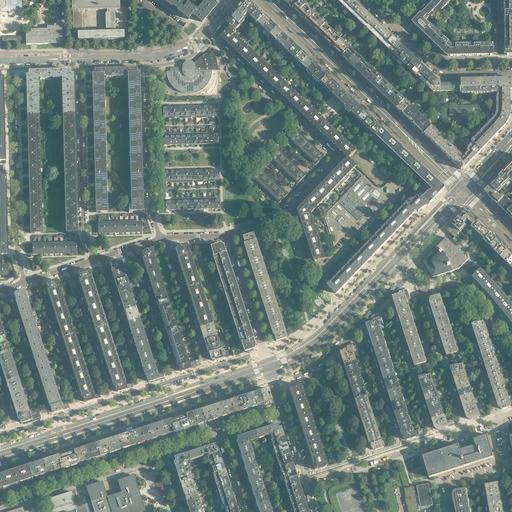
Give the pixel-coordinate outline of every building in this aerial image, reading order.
[(77,33),(77,41),(124,39),(124,32),(115,32),(114,9),(119,9),(119,0),(71,0),(72,11),(72,10),(73,34),(77,33)] [(181,0),(161,0),(174,10),(181,0)] [(190,16),(195,10),(181,0),(174,10),(188,19),(191,16),(190,16)] [(207,16),(216,5),(210,0),(205,0),(200,7),(204,10),(202,12),(207,16)] [(248,10),(253,5),(247,0),(246,0),(242,5),(248,10)] [(293,9),(300,2),(298,0),(290,0),(287,4),(291,7),(293,9)] [(350,12),(357,4),(353,0),(352,0),(346,8),(350,12)] [(437,14),(446,5),(440,0),(436,0),(430,7),(437,14)] [(298,14),(305,7),(303,5),(304,4),(301,1),(300,2),(293,9),(298,14)] [(355,16),(362,8),(357,4),(350,12),(355,16)] [(247,15),(248,10),(242,5),(237,11),(244,18),(247,15)] [(251,19),(259,10),(253,5),(248,10),(247,15),(251,19)] [(207,16),(202,12),(204,10),(200,7),(197,11),(195,10),(190,16),(191,16),(198,21),(199,21),(202,22),(207,16)] [(303,19),(311,10),(308,8),(307,9),(305,7),(298,14),(303,19)] [(437,14),(430,7),(426,11),(430,15),(429,16),(431,18),(434,17),(437,14)] [(359,20),(366,13),(362,8),(355,16),(359,20)] [(257,25),(257,24),(265,16),(259,10),(251,19),(257,25)] [(308,23),(315,16),(313,14),(314,13),(311,10),(303,19),(308,23)] [(244,18),(237,11),(232,17),(239,25),(245,19),(244,19),(244,18)] [(430,26),(426,22),(425,21),(429,16),(430,15),(426,11),(424,13),(424,12),(413,23),(424,33),(430,26)] [(363,25),(371,17),(366,13),(359,20),(363,25)] [(263,30),(271,22),(265,16),(257,24),(263,30)] [(313,28),(321,20),(318,17),(317,18),(315,16),(308,23),(313,28)] [(239,25),(232,17),(226,24),(230,28),(231,27),(235,31),(240,26),(239,25)] [(368,29),(375,21),(371,17),(363,25),(368,29)] [(318,33),(325,26),(323,24),(324,23),(321,20),(313,28),(318,33)] [(372,33),(380,26),(375,21),(368,29),(372,33)] [(270,36),(278,28),(271,22),(263,30),(270,36)] [(62,44),(62,24),(54,24),(54,27),(47,27),(47,29),(31,30),(31,32),(25,32),(26,45),(62,44)] [(440,34),(437,32),(438,31),(434,28),(431,25),(430,26),(424,33),(433,42),(440,34)] [(323,38),(331,29),(328,27),(327,28),(325,26),(318,33),(323,38)] [(377,38),(384,30),(380,26),(372,33),(377,38)] [(227,43),(235,34),(236,32),(235,31),(231,27),(230,28),(222,37),(227,43)] [(276,42),(284,34),(278,28),(270,36),(276,42)] [(328,42),(335,35),(333,33),(334,32),(331,29),(323,38),(328,42)] [(381,42),(389,34),(384,30),(377,38),(381,42)] [(232,47),(240,39),(235,34),(227,43),(232,47)] [(282,48),(290,40),(284,34),(276,42),(282,48)] [(386,46),(393,38),(389,34),(381,42),(386,46)] [(449,43),(446,40),(447,39),(443,36),(443,37),(440,34),(433,42),(441,50),(449,43)] [(333,47),(341,39),(338,36),(337,37),(335,35),(328,42),(333,47)] [(390,50),(398,43),(393,38),(386,46),(390,50)] [(237,52),(245,44),(240,39),(232,47),(237,52)] [(338,52),(345,45),(343,43),(344,42),(341,39),(333,47),(338,52)] [(288,54),(296,46),(290,40),(282,48),(288,54)] [(395,55),(402,47),(398,43),(390,50),(395,55)] [(448,56),(452,46),(449,43),(441,50),(448,56)] [(242,57),(250,49),(245,44),(237,52),(242,57)] [(468,56),(468,45),(464,45),(464,44),(460,45),(460,46),(456,46),(456,56),(468,56)] [(481,56),(481,45),(477,45),(477,44),(472,44),(472,45),(468,45),(468,56),(481,56)] [(494,55),(493,45),(489,45),(489,44),(484,44),(485,45),(481,45),(481,56),(494,55)] [(343,57),(351,48),(348,46),(347,47),(345,45),(338,52),(343,57)] [(295,60),(303,52),(296,46),(288,54),(295,60)] [(456,56),(456,46),(452,46),(448,56),(456,56)] [(399,59),(406,51),(402,47),(395,55),(399,59)] [(348,62),(356,54),(353,52),(354,51),(351,48),(343,57),(346,60),(346,61),(348,62)] [(247,62),(255,54),(250,49),(242,57),(247,62)] [(403,63),(411,55),(406,51),(399,59),(403,63)] [(211,75),(211,71),(217,71),(217,67),(217,66),(217,64),(217,63),(216,62),(216,61),(216,60),(215,58),(215,56),(214,55),(213,53),(212,52),(208,55),(208,54),(207,54),(206,53),(205,53),(205,54),(204,54),(193,63),(192,62),(191,62),(190,61),(189,61),(188,61),(187,61),(187,62),(186,62),(185,62),(185,63),(184,63),(183,64),(183,65),(182,65),(182,66),(182,67),(182,68),(172,68),(171,68),(171,69),(170,69),(170,70),(170,72),(166,72),(167,76),(168,80),(169,83),(172,86),(175,89),(178,91),(181,93),(185,94),(189,94),(193,94),(197,92),(198,92),(199,91),(200,91),(202,90),(202,89),(203,89),(204,88),(205,87),(206,86),(207,85),(207,84),(208,83),(208,82),(210,79),(211,75)] [(301,66),(309,58),(303,52),(295,60),(301,66)] [(252,67),(260,58),(255,54),(247,62),(252,67)] [(353,67),(362,59),(359,56),(358,56),(356,54),(348,62),(353,67)] [(408,67),(415,60),(411,55),(403,63),(408,67)] [(257,72),(265,63),(260,58),(252,67),(257,72)] [(307,72),(315,64),(309,58),(301,66),(307,72)] [(359,73),(366,64),(364,62),(365,61),(362,59),(353,67),(359,73)] [(412,72),(420,64),(415,60),(408,67),(412,72)] [(262,76),(270,68),(265,63),(257,72),(262,76)] [(313,78),(321,69),(315,64),(307,72),(313,78)] [(364,78),(373,69),(370,66),(369,67),(366,64),(359,73),(364,78)] [(417,76),(424,68),(420,64),(412,72),(417,76)] [(268,81),(276,73),(270,68),(262,76),(268,81)] [(421,80),(428,72),(424,68),(417,76),(421,80)] [(139,87),(139,74),(136,74),(136,69),(115,70),(116,76),(126,76),(129,76),(129,87),(139,87)] [(320,84),(328,75),(321,69),(313,78),(320,84)] [(369,83),(377,75),(375,73),(375,72),(373,69),(364,78),(369,83)] [(103,88),(103,76),(105,76),(116,76),(115,70),(95,70),(95,73),(95,75),(93,75),(93,88),(103,88)] [(425,84),(433,77),(428,72),(421,80),(425,84)] [(273,86),(281,78),(276,73),(268,81),(273,86)] [(73,89),(73,75),(70,75),(70,76),(63,76),(63,77),(63,89),(73,89)] [(326,90),(334,81),(328,75),(320,84),(326,90)] [(375,88),(383,79),(380,76),(380,77),(377,75),(369,83),(375,88)] [(37,90),(37,78),(37,77),(29,77),(29,76),(27,76),(27,90),(37,90)] [(430,88),(437,81),(433,77),(425,84),(430,88)] [(278,91),(286,83),(281,78),(273,86),(278,91)] [(380,93),(388,85),(386,83),(386,82),(383,79),(375,88),(380,93)] [(511,86),(508,86),(508,80),(500,80),(500,89),(507,89),(508,90),(510,90),(511,89),(511,86)] [(332,96),(340,87),(334,81),(326,90),(332,96)] [(440,91),(440,84),(440,81),(438,81),(437,81),(430,88),(433,92),(440,92),(440,91)] [(283,96),(291,87),(286,83),(278,91),(283,96)] [(474,116),(474,105),(457,106),(457,103),(454,103),(454,91),(461,91),(461,83),(440,84),(440,91),(452,91),(452,103),(449,103),(450,116),(474,116)] [(386,99),(394,90),(391,87),(391,88),(388,85),(380,93),(386,99)] [(139,100),(139,94),(139,87),(129,87),(129,100),(139,100)] [(288,101),(296,92),(291,87),(283,96),(288,101)] [(338,102),(346,93),(340,87),(332,96),(338,102)] [(103,101),(103,88),(93,88),(93,101),(103,101)] [(73,102),(73,89),(63,89),(63,102),(73,102)] [(37,103),(37,90),(27,90),(27,103),(37,103)] [(391,104),(399,96),(396,93),(397,93),(394,90),(386,99),(391,104)] [(293,105),(301,97),(296,92),(288,101),(293,105)] [(345,108),(353,99),(346,93),(338,102),(345,108)] [(397,109),(405,100),(402,97),(401,98),(399,96),(391,104),(397,109)] [(298,110),(306,102),(301,97),(293,105),(298,110)] [(351,114),(359,105),(353,99),(345,108),(351,114)] [(140,113),(139,100),(129,100),(130,113),(140,113)] [(402,114),(410,106),(407,104),(408,103),(405,100),(397,109),(401,113),(402,113),(402,114)] [(104,114),(103,101),(93,101),(94,114),(104,114)] [(74,115),(73,102),(63,102),(64,115),(74,115)] [(303,115),(311,107),(306,102),(298,110),(303,115)] [(510,111),(510,108),(510,102),(499,102),(499,108),(498,113),(510,116),(510,115),(510,114),(510,113),(510,112),(510,111)] [(38,116),(37,103),(27,103),(28,116),(38,116)] [(357,120),(365,111),(359,105),(351,114),(357,120)] [(408,119),(415,111),(410,106),(402,114),(403,114),(403,116),(405,116),(408,119)] [(308,120),(316,112),(311,107),(303,115),(308,120)] [(363,126),(371,117),(365,111),(357,120),(363,126)] [(413,124),(421,117),(415,111),(408,119),(411,122),(411,123),(411,124),(413,124)] [(313,125),(321,117),(316,112),(308,120),(313,125)] [(140,126),(140,113),(130,113),(130,126),(140,126)] [(509,119),(509,118),(510,116),(498,113),(497,117),(507,123),(508,121),(508,120),(509,119)] [(104,127),(104,114),(94,114),(94,127),(104,127)] [(74,128),(74,115),(64,115),(64,128),(74,128)] [(38,129),(38,116),(28,116),(28,129),(38,129)] [(318,130),(326,121),(321,117),(313,125),(318,130)] [(369,132),(377,123),(371,117),(363,126),(369,132)] [(419,130),(426,122),(421,117),(413,124),(413,125),(414,126),(416,127),(419,130)] [(506,124),(507,123),(497,117),(494,121),(490,125),(498,133),(504,126),(505,126),(506,125),(506,124)] [(323,135),(331,126),(326,121),(318,130),(323,135)] [(424,135),(431,127),(432,127),(426,122),(419,130),(422,132),(422,134),(424,134),(424,135)] [(376,137),(384,129),(377,123),(369,132),(376,137)] [(489,142),(498,133),(490,125),(488,126),(481,134),(489,142)] [(140,139),(140,126),(130,126),(130,139),(140,139)] [(328,139),(336,131),(331,126),(323,135),(328,139)] [(104,140),(104,127),(94,127),(94,140),(104,140)] [(430,140),(437,132),(435,129),(434,130),(431,127),(424,135),(430,140)] [(74,141),(74,128),(64,128),(64,141),(74,141)] [(38,142),(38,129),(28,129),(28,142),(38,142)] [(382,143),(390,135),(384,129),(376,137),(382,143)] [(333,144),(341,136),(336,131),(328,139),(333,144)] [(307,141),(303,136),(298,132),(290,140),(299,148),(307,141)] [(435,145),(442,138),(439,135),(440,134),(437,132),(430,140),(435,145)] [(489,142),(481,134),(477,139),(485,146),(489,142)] [(388,149),(396,141),(390,135),(382,143),(388,149)] [(338,149),(346,141),(341,136),(333,144),(338,149)] [(440,150),(448,142),(445,139),(445,140),(442,138),(435,145),(440,150)] [(141,152),(140,139),(130,139),(131,152),(141,152)] [(485,146),(477,139),(473,143),(474,144),(481,151),(485,146)] [(105,153),(104,140),(94,140),(95,153),(105,153)] [(75,154),(74,141),(64,141),(65,154),(75,154)] [(305,154),(312,146),(307,141),(299,148),(305,154)] [(343,154),(351,146),(346,141),(338,149),(343,154)] [(394,155),(402,147),(396,141),(388,149),(394,155)] [(39,155),(38,142),(28,142),(29,155),(39,155)] [(446,155),(453,148),(450,145),(451,145),(448,142),(440,150),(446,155)] [(481,151),(474,144),(469,149),(476,156),(481,151)] [(310,159),(318,151),(312,146),(305,154),(310,159)] [(349,159),(357,151),(351,146),(343,154),(348,158),(349,159)] [(400,161),(408,153),(402,147),(394,155),(400,161)] [(451,161),(459,152),(456,150),(455,150),(453,148),(446,155),(451,161)] [(476,156),(469,149),(467,150),(467,151),(469,153),(466,157),(471,161),(476,156)] [(278,164),(285,156),(280,151),(272,159),(278,164)] [(316,164),(324,156),(318,151),(310,159),(316,164)] [(141,165),(141,152),(131,152),(131,165),(141,165)] [(457,166),(464,159),(464,158),(461,156),(462,155),(459,152),(451,161),(457,166)] [(105,166),(105,153),(95,153),(95,166),(105,166)] [(407,167),(415,159),(408,153),(400,161),(407,167)] [(75,167),(75,154),(65,154),(65,167),(75,167)] [(39,168),(39,155),(29,155),(29,168),(39,168)] [(283,170),(291,162),(285,156),(278,164),(283,170)] [(463,170),(471,161),(466,157),(464,158),(464,159),(457,166),(461,170),(463,170)] [(348,175),(356,166),(349,159),(348,158),(340,167),(348,175)] [(413,173),(421,165),(415,159),(407,167),(413,173)] [(289,175),(296,167),(291,162),(283,170),(289,175)] [(141,178),(141,165),(131,165),(131,178),(141,178)] [(419,179),(427,171),(421,165),(413,173),(419,179)] [(105,179),(105,166),(95,166),(95,179),(105,179)] [(75,180),(75,167),(65,167),(65,180),(75,180)] [(294,180),(302,172),(296,167),(289,175),(294,180)] [(348,175),(340,167),(335,171),(340,176),(339,177),(343,180),(348,175)] [(511,171),(511,172),(507,167),(503,172),(510,179),(511,180),(511,178),(511,171)] [(39,181),(39,168),(29,168),(29,181),(39,181)] [(259,183),(267,176),(261,170),(254,178),(259,183)] [(343,180),(339,177),(340,176),(335,171),(331,176),(339,184),(343,180)] [(425,185),(433,177),(427,171),(419,179),(425,185)] [(298,183),(305,175),(302,172),(294,180),(298,183)] [(510,179),(503,172),(498,176),(505,183),(510,179)] [(265,189),(272,181),(267,176),(259,183),(265,189)] [(339,184),(331,176),(327,180),(332,185),(331,186),(334,189),(339,184)] [(505,183),(498,176),(494,181),(501,188),(505,183)] [(380,195),(380,194),(362,177),(358,181),(356,183),(354,185),(350,190),(348,192),(367,211),(380,198),(380,197),(380,195)] [(432,191),(440,183),(433,177),(425,185),(432,191)] [(142,191),(141,178),(131,178),(132,191),(142,191)] [(106,192),(105,179),(95,179),(96,192),(106,192)] [(76,193),(75,180),(65,180),(66,193),(76,193)] [(334,189),(331,186),(332,185),(327,180),(323,185),(331,192),(334,189)] [(40,194),(39,181),(29,181),(30,194),(40,194)] [(270,194),(278,186),(272,181),(265,189),(270,194)] [(501,188),(494,181),(489,185),(497,192),(501,188)] [(437,197),(444,189),(445,188),(440,183),(432,191),(431,192),(437,197)] [(331,192),(323,185),(319,189),(324,194),(323,195),(326,198),(331,192)] [(497,192),(489,185),(483,192),(490,198),(491,198),(495,194),(497,192)] [(276,199),(283,191),(278,186),(270,194),(276,199)] [(326,198),(323,195),(324,194),(319,189),(314,193),(323,201),(326,198)] [(142,204),(142,191),(132,191),(132,206),(136,206),(136,204),(142,204)] [(279,203),(287,195),(283,191),(276,199),(279,203)] [(106,207),(106,192),(96,192),(96,205),(102,205),(102,207),(106,207)] [(348,192),(346,194),(343,197),(363,216),(367,211),(348,192)] [(402,200),(407,194),(405,192),(399,197),(402,200)] [(430,204),(437,197),(431,192),(429,192),(423,198),(430,204)] [(76,206),(76,193),(66,193),(66,206),(76,206)] [(323,201),(314,193),(310,198),(315,203),(314,204),(317,207),(323,201)] [(40,207),(40,194),(30,194),(30,207),(40,207)] [(497,204),(504,198),(502,196),(501,196),(498,198),(495,194),(491,198),(495,202),(497,204)] [(430,204),(423,198),(421,195),(418,198),(417,197),(414,200),(413,199),(410,202),(409,201),(406,204),(415,212),(417,211),(418,212),(419,211),(421,210),(422,209),(423,208),(425,207),(426,207),(427,206),(428,206),(430,204)] [(502,209),(510,201),(505,196),(504,198),(497,204),(502,209)] [(341,198),(339,201),(338,202),(358,221),(363,216),(343,197),(341,198)] [(317,207),(314,204),(315,203),(310,198),(306,202),(314,210),(317,207)] [(506,213),(511,206),(511,202),(510,201),(502,209),(506,213)] [(314,210),(306,202),(298,210),(300,215),(309,212),(310,213),(310,212),(311,213),(314,210)] [(333,207),(331,209),(329,211),(327,213),(347,232),(358,221),(338,202),(337,203),(333,207)] [(404,224),(415,212),(406,204),(395,215),(404,224)] [(76,219),(76,206),(66,206),(66,219),(76,219)] [(40,220),(40,207),(30,207),(30,220),(40,220)] [(467,220),(473,214),(470,212),(468,210),(467,209),(466,209),(466,210),(458,219),(463,224),(467,220)] [(313,219),(311,213),(310,212),(310,213),(309,212),(300,215),(302,221),(308,219),(309,220),(313,219)] [(327,213),(325,215),(324,216),(325,219),(326,222),(327,225),(328,229),(329,231),(330,234),(332,240),(333,243),(334,246),(347,232),(327,213)] [(480,221),(473,214),(467,220),(475,227),(480,221)] [(393,236),(404,224),(395,215),(384,227),(393,236)] [(77,232),(76,219),(66,219),(67,232),(77,232)] [(465,226),(463,224),(458,219),(452,224),(460,232),(465,226)] [(41,233),(41,221),(40,220),(30,220),(31,233),(41,233)] [(479,233),(486,226),(480,221),(475,227),(473,228),(479,233)] [(317,230),(314,223),(304,227),(305,233),(312,230),(312,232),(317,230)] [(458,235),(457,234),(460,232),(452,224),(447,230),(455,238),(453,239),(458,245),(462,241),(457,237),(458,235)] [(485,239),(492,231),(486,226),(479,233),(485,239)] [(382,247),(393,236),(384,227),(378,233),(373,239),(382,247)] [(490,245),(497,238),(494,235),(495,234),(492,231),(485,239),(484,239),(490,245)] [(255,241),(252,234),(243,237),(245,244),(243,245),(244,245),(255,241)] [(320,242),(318,235),(307,238),(309,244),(316,242),(316,243),(320,242)] [(468,259),(453,244),(446,238),(423,262),(433,277),(459,269),(468,259)] [(495,251),(503,244),(497,238),(490,245),(495,251)] [(370,259),(382,247),(373,239),(367,245),(361,250),(370,259)] [(257,247),(255,241),(244,245),(246,251),(257,247)] [(501,257),(508,250),(503,244),(495,251),(501,257)] [(188,251),(186,245),(177,248),(176,250),(176,251),(178,257),(177,257),(189,254),(190,253),(189,251),(188,251)] [(224,252),(222,246),(219,245),(211,247),(213,254),(212,254),(212,256),(225,252),(224,252)] [(259,254),(257,247),(246,251),(248,257),(259,254)] [(324,254),(322,247),(311,250),(313,256),(319,254),(320,255),(324,254)] [(154,256),(152,250),(143,253),(142,254),(144,259),(153,256),(154,256)] [(359,271),(370,259),(361,250),(350,262),(359,271)] [(506,263),(511,257),(511,254),(508,250),(501,257),(506,263)] [(227,259),(225,252),(212,256),(213,259),(214,259),(216,263),(227,259)] [(192,260),(191,256),(190,257),(189,254),(177,257),(179,264),(191,260),(192,260)] [(261,260),(259,254),(248,257),(250,264),(261,260)] [(326,258),(324,254),(320,255),(319,254),(313,256),(315,262),(326,258)] [(155,263),(153,256),(144,259),(143,259),(145,265),(150,263),(151,264),(155,263)] [(229,266),(228,262),(227,259),(216,263),(217,266),(216,266),(217,269),(229,266)] [(125,265),(123,261),(121,262),(120,260),(111,263),(110,265),(112,270),(121,267),(122,266),(125,265)] [(194,266),(193,263),(192,263),(191,260),(179,264),(181,270),(194,266)] [(263,267),(261,260),(250,264),(252,270),(263,267)] [(348,283),(359,271),(350,262),(339,274),(348,283)] [(157,268),(155,263),(151,264),(150,263),(145,265),(147,271),(157,268)] [(473,277),(480,270),(481,269),(478,265),(477,266),(475,263),(466,271),(473,277)] [(195,272),(194,269),(195,269),(194,266),(181,270),(183,276),(195,272)] [(231,272),(231,270),(230,270),(229,266),(217,269),(218,272),(219,272),(220,276),(231,272)] [(124,273),(123,270),(122,269),(121,267),(112,270),(111,270),(112,273),(113,273),(114,275),(120,274),(120,275),(124,273)] [(265,273),(263,267),(252,270),(254,277),(265,273)] [(159,275),(157,268),(147,271),(148,277),(154,275),(154,276),(159,275)] [(90,276),(88,270),(79,273),(78,275),(80,280),(79,280),(90,276)] [(484,274),(480,270),(473,277),(475,280),(476,280),(477,281),(482,277),(481,277),(484,274)] [(198,279),(197,276),(196,276),(195,272),(183,276),(185,283),(198,279)] [(233,279),(232,275),(232,274),(231,272),(220,276),(221,279),(220,279),(221,283),(233,279)] [(125,278),(124,275),(125,275),(124,273),(120,275),(120,274),(114,275),(114,278),(114,279),(115,282),(125,278)] [(267,280),(265,273),(254,277),(256,283),(267,280)] [(481,286),(489,279),(486,275),(484,273),(484,274),(481,277),(482,277),(477,281),(479,283),(479,284),(481,286)] [(337,294),(348,283),(339,274),(328,286),(337,294)] [(160,280),(159,275),(154,276),(154,275),(148,277),(150,283),(160,280)] [(93,285),(91,280),(92,280),(90,276),(79,280),(80,283),(81,284),(82,288),(83,292),(94,288),(93,285)] [(128,285),(127,282),(126,281),(125,278),(115,282),(116,285),(117,285),(117,287),(124,285),(124,286),(128,285)] [(199,286),(198,282),(199,282),(198,279),(185,283),(188,289),(199,286)] [(235,285),(233,279),(221,283),(222,286),(223,285),(224,289),(235,285)] [(490,286),(493,283),(489,279),(481,286),(483,289),(484,289),(486,290),(490,286)] [(163,287),(160,280),(150,283),(152,289),(158,287),(158,288),(163,287)] [(269,286),(267,280),(256,283),(258,290),(269,286)] [(58,287),(56,281),(47,283),(47,285),(48,290),(47,290),(58,287)] [(489,296),(498,288),(494,285),(494,284),(493,283),(490,286),(486,290),(487,292),(487,293),(489,296)] [(129,290),(128,287),(128,286),(128,285),(124,286),(124,285),(117,287),(118,290),(119,294),(129,290)] [(237,292),(235,285),(224,289),(225,292),(224,293),(225,296),(237,292)] [(202,292),(201,289),(200,289),(199,286),(188,289),(190,296),(202,292)] [(271,292),(269,286),(258,290),(260,296),(271,292)] [(60,293),(59,290),(58,290),(57,287),(58,287),(47,290),(48,294),(49,294),(50,296),(60,293)] [(164,292),(163,287),(158,288),(158,287),(152,289),(154,295),(164,292)] [(97,296),(95,292),(96,292),(94,288),(83,292),(84,295),(85,296),(86,299),(86,300),(87,304),(98,300),(97,296)] [(498,295),(501,292),(498,288),(489,296),(492,298),(493,298),(494,300),(499,296),(498,295)] [(406,300),(405,298),(409,297),(407,289),(399,292),(401,295),(393,297),(397,310),(408,306),(406,300)] [(132,297),(131,293),(130,293),(129,290),(119,294),(120,297),(121,297),(121,299),(127,297),(128,298),(132,297)] [(26,297),(24,291),(15,294),(14,295),(16,300),(26,297)] [(167,299),(164,292),(154,295),(156,301),(162,299),(162,300),(167,299)] [(203,299),(202,295),(203,295),(202,292),(190,296),(192,302),(203,299)] [(240,298),(239,296),(237,292),(225,296),(226,299),(227,298),(228,302),(240,298)] [(273,299),(271,292),(260,296),(262,302),(273,299)] [(498,305),(506,298),(502,294),(503,294),(501,292),(498,295),(499,296),(494,300),(495,301),(495,302),(498,305)] [(61,299),(60,296),(61,295),(60,293),(50,296),(50,298),(50,299),(51,302),(61,299)] [(442,302),(440,296),(431,299),(431,301),(431,303),(430,303),(431,306),(442,302)] [(28,304),(27,300),(26,300),(25,297),(26,297),(16,300),(15,301),(16,304),(17,304),(18,306),(24,304),(24,305),(28,304)] [(133,302),(132,299),(132,298),(132,297),(128,298),(127,297),(121,299),(122,301),(121,302),(122,305),(133,302)] [(241,305),(240,301),(240,298),(228,302),(229,305),(228,306),(229,309),(241,305)] [(509,302),(506,298),(498,305),(500,307),(501,308),(502,309),(507,306),(506,305),(509,302)] [(64,304),(63,302),(62,302),(61,299),(51,302),(52,306),(53,306),(54,308),(64,304)] [(168,304),(167,299),(162,300),(162,299),(156,301),(158,307),(168,304)] [(206,305),(205,302),(204,302),(203,299),(192,302),(194,309),(206,305)] [(275,305),(273,299),(262,302),(264,309),(275,305)] [(100,308),(99,304),(98,300),(87,304),(88,307),(89,307),(90,311),(89,312),(90,316),(102,312),(101,308),(100,308)] [(136,309),(134,305),(133,305),(133,302),(122,305),(123,308),(124,309),(125,311),(131,309),(131,310),(136,309)] [(444,308),(442,302),(431,306),(433,311),(444,308)] [(505,315),(511,309),(511,305),(511,304),(509,302),(506,305),(507,306),(502,309),(503,311),(503,312),(505,315)] [(29,309),(28,306),(29,305),(28,304),(24,305),(24,304),(18,306),(19,309),(18,309),(19,312),(29,309)] [(65,311),(64,307),(65,307),(64,304),(54,308),(54,310),(54,311),(55,314),(65,311)] [(172,312),(171,310),(170,306),(169,307),(168,304),(158,307),(159,310),(160,310),(161,313),(162,315),(161,316),(162,319),(172,316),(171,313),(172,312)] [(207,311),(206,308),(207,308),(206,305),(194,309),(196,315),(207,311)] [(243,312),(241,305),(229,309),(230,312),(231,312),(233,315),(243,312)] [(277,312),(275,305),(264,309),(266,315),(277,312)] [(411,317),(408,306),(397,310),(401,320),(411,317)] [(447,319),(444,308),(433,311),(437,322),(447,319)] [(32,316),(31,312),(30,312),(29,309),(19,312),(20,315),(21,316),(22,318),(28,316),(28,317),(32,316)] [(136,314),(135,311),(136,310),(136,309),(131,310),(131,309),(125,311),(126,313),(125,314),(126,317),(136,314)] [(68,316),(67,314),(66,314),(65,311),(55,314),(56,317),(57,318),(57,320),(68,316)] [(210,318),(209,314),(208,315),(207,311),(196,315),(198,322),(210,318)] [(104,320),(103,316),(102,312),(90,316),(92,319),(94,323),(93,324),(94,327),(106,324),(105,320),(104,320)] [(246,318),(243,312),(233,315),(234,319),(233,319),(234,322),(246,318)] [(280,318),(277,312),(266,315),(268,322),(280,318)] [(139,321),(138,317),(137,317),(136,314),(126,317),(127,320),(128,321),(129,323),(135,321),(135,322),(139,321)] [(33,321),(32,318),(33,317),(32,316),(28,317),(28,316),(22,318),(23,320),(22,321),(23,324),(33,321)] [(69,323),(68,319),(69,319),(68,316),(57,320),(58,322),(57,322),(59,326),(69,323)] [(177,327),(175,322),(174,318),(173,318),(172,316),(162,319),(163,322),(164,322),(165,324),(165,327),(166,331),(176,327),(177,327)] [(379,328),(379,326),(383,324),(381,317),(373,319),(374,323),(367,325),(371,337),(381,333),(379,328)] [(415,328),(411,317),(401,320),(404,332),(415,328)] [(211,324),(210,321),(211,321),(210,318),(198,322),(200,328),(211,324)] [(248,325),(247,322),(246,318),(234,322),(235,325),(236,325),(237,328),(248,325)] [(282,325),(280,318),(268,322),(270,328),(282,325)] [(451,330),(447,319),(437,322),(440,333),(451,330)] [(36,328),(35,324),(34,324),(33,321),(23,324),(24,327),(25,328),(26,330),(32,328),(32,329),(36,328)] [(140,326),(139,323),(140,322),(139,321),(135,322),(135,321),(129,323),(130,325),(129,326),(130,329),(140,326)] [(485,328),(483,322),(473,325),(475,331),(481,329),(485,328)] [(72,328),(71,326),(70,326),(69,323),(59,326),(60,329),(61,330),(61,332),(72,328)] [(107,330),(106,328),(107,327),(106,324),(94,327),(95,331),(96,331),(97,333),(107,330)] [(214,330),(213,327),(212,328),(211,324),(200,328),(202,334),(214,330)] [(250,331),(249,329),(248,327),(249,327),(248,325),(237,328),(238,332),(237,332),(238,335),(250,331)] [(284,331),(282,325),(270,328),(272,335),(284,331)] [(143,332),(142,329),(141,329),(140,326),(130,329),(131,332),(132,332),(133,335),(139,333),(139,334),(143,332)] [(179,334),(178,330),(177,330),(176,327),(166,331),(167,334),(168,334),(168,336),(174,334),(175,335),(179,334)] [(37,333),(36,330),(37,329),(36,328),(32,329),(32,328),(26,330),(26,332),(26,333),(27,336),(37,333)] [(73,334),(72,331),(72,328),(61,332),(62,333),(61,334),(62,338),(73,334)] [(418,339),(415,328),(404,332),(408,343),(418,339)] [(487,333),(485,328),(481,329),(475,331),(476,337),(483,335),(483,334),(487,333)] [(110,336),(108,332),(107,330),(97,333),(98,335),(97,336),(98,339),(110,336)] [(215,337),(214,334),(215,334),(214,330),(202,334),(204,341),(215,337)] [(454,341),(451,330),(440,333),(444,344),(454,341)] [(252,339),(250,331),(238,335),(239,338),(240,338),(241,341),(240,341),(240,343),(252,339)] [(286,338),(284,331),(272,335),(273,335),(274,334),(276,341),(286,338)] [(144,338),(143,335),(144,334),(143,332),(139,334),(139,333),(133,335),(133,337),(133,338),(134,341),(144,338)] [(40,339),(39,336),(38,336),(37,333),(27,336),(28,339),(29,339),(29,342),(36,340),(36,341),(40,339)] [(385,344),(381,333),(371,337),(374,348),(385,344)] [(489,339),(487,333),(483,334),(483,335),(476,337),(478,342),(489,339)] [(75,340),(75,337),(74,338),(73,334),(62,338),(63,341),(64,341),(65,343),(75,340)] [(181,339),(179,334),(175,335),(174,334),(168,336),(169,339),(168,339),(169,343),(180,339),(181,339)] [(112,344),(110,339),(111,339),(110,336),(98,339),(99,343),(100,343),(101,347),(101,348),(102,351),(113,347),(112,344)] [(219,343),(218,340),(217,341),(215,337),(204,341),(206,347),(219,343)] [(147,344),(146,341),(145,340),(144,338),(134,341),(135,344),(136,344),(137,347),(143,345),(143,346),(147,344)] [(41,345),(40,342),(40,341),(40,339),(36,341),(36,340),(29,342),(30,344),(29,345),(30,348),(41,345)] [(183,346),(181,342),(180,339),(169,343),(171,346),(172,346),(172,348),(178,346),(179,347),(183,346)] [(254,346),(252,340),(253,340),(252,339),(240,343),(241,345),(242,345),(244,351),(253,349),(253,348),(254,346)] [(422,351),(418,339),(408,343),(412,354),(422,351)] [(491,345),(489,339),(478,342),(480,348),(486,346),(487,346),(491,345)] [(76,346),(75,343),(76,343),(75,340),(65,343),(66,345),(65,346),(66,350),(76,346)] [(458,352),(454,341),(444,344),(447,356),(458,352)] [(9,351),(8,349),(7,347),(8,346),(7,344),(8,344),(8,343),(0,345),(0,357),(11,354),(11,353),(10,353),(9,351)] [(220,350),(219,347),(220,347),(219,343),(206,347),(208,354),(220,350)] [(147,346),(147,344),(143,346),(143,345),(137,347),(137,349),(137,350),(138,353),(148,349),(147,346)] [(354,355),(353,353),(357,351),(354,344),(347,346),(348,350),(341,352),(345,364),(345,365),(356,361),(354,357),(354,355),(355,355),(354,355)] [(388,355),(385,344),(374,348),(378,359),(388,355)] [(44,351),(43,348),(42,348),(41,345),(30,348),(31,351),(32,351),(33,354),(39,352),(40,353),(44,351)] [(492,350),(491,345),(487,346),(486,346),(480,348),(482,354),(488,352),(488,351),(492,350)] [(79,352),(78,349),(77,350),(76,346),(66,350),(67,353),(68,353),(69,355),(79,352)] [(183,351),(182,348),(183,348),(183,346),(179,347),(178,346),(172,348),(173,351),(172,351),(173,355),(183,351)] [(115,353),(114,351),(115,351),(113,347),(102,351),(103,354),(104,355),(105,357),(115,353)] [(149,352),(148,349),(138,353),(139,356),(140,356),(140,358),(146,356),(147,357),(151,356),(150,353),(149,352)] [(228,357),(226,352),(222,353),(221,350),(220,350),(208,354),(209,354),(211,360),(213,361),(214,361),(228,357)] [(494,356),(492,350),(488,351),(488,352),(482,354),(484,359),(494,356)] [(44,357),(43,354),(44,353),(44,351),(40,353),(39,352),(33,354),(34,356),(33,357),(34,360),(44,357)] [(187,358),(184,351),(183,351),(173,355),(174,358),(175,358),(176,360),(182,358),(182,359),(187,358)] [(426,362),(422,351),(412,354),(415,366),(426,362)] [(80,358),(79,355),(80,355),(79,352),(69,355),(69,357),(69,358),(70,361),(80,358)] [(117,359),(116,356),(115,353),(105,357),(105,359),(105,360),(106,363),(117,359)] [(11,360),(11,358),(11,356),(12,355),(11,354),(0,357),(0,362),(0,364),(7,362),(7,361),(11,360)] [(392,366),(388,355),(378,359),(381,369),(392,366)] [(152,361),(151,358),(151,357),(151,356),(147,357),(146,356),(140,358),(141,361),(140,361),(141,364),(152,361)] [(496,362),(494,356),(484,359),(485,365),(492,363),(496,362)] [(48,363),(46,360),(45,359),(44,357),(34,360),(35,363),(36,363),(37,365),(43,363),(43,364),(48,363)] [(84,366),(82,361),(81,361),(80,358),(70,361),(71,365),(72,365),(73,369),(73,370),(74,373),(84,370),(83,367),(84,366)] [(187,363),(186,360),(187,360),(187,358),(182,359),(182,358),(176,360),(177,363),(176,363),(177,366),(178,366),(187,363)] [(119,365),(118,363),(117,359),(106,363),(107,366),(108,367),(108,369),(119,365)] [(14,365),(13,363),(11,360),(7,361),(7,362),(0,364),(2,370),(15,366),(15,365),(14,365)] [(181,372),(200,366),(198,360),(187,363),(178,366),(180,371),(181,372)] [(155,368),(154,364),(152,364),(152,361),(141,364),(142,368),(143,368),(144,370),(150,368),(150,369),(155,368)] [(358,369),(357,365),(356,364),(355,361),(356,361),(345,365),(348,376),(359,373),(358,370),(358,369)] [(498,367),(496,362),(492,363),(485,365),(487,371),(494,369),(493,368),(498,367)] [(48,368),(47,365),(48,365),(48,363),(43,364),(43,363),(37,365),(38,368),(37,369),(38,372),(48,368)] [(464,370),(462,365),(463,365),(463,364),(462,365),(462,364),(451,368),(453,374),(464,370)] [(121,371),(120,367),(119,368),(119,365),(108,369),(109,371),(108,371),(109,375),(121,371)] [(16,374),(16,372),(15,370),(14,367),(15,367),(15,366),(2,370),(6,382),(19,378),(18,377),(17,377),(17,374),(16,374)] [(395,377),(392,366),(381,369),(385,380),(395,377)] [(500,373),(498,367),(493,368),(494,369),(487,371),(489,376),(500,373)] [(51,375),(50,372),(49,371),(48,368),(38,372),(39,375),(40,375),(41,377),(47,375),(47,376),(51,375)] [(155,373),(154,370),(155,369),(155,368),(150,369),(150,368),(144,370),(145,373),(144,373),(145,376),(146,376),(156,373),(155,373)] [(87,376),(86,373),(85,373),(84,370),(74,373),(75,377),(76,377),(76,379),(87,376)] [(466,376),(464,370),(453,374),(455,380),(466,376)] [(122,377),(122,375),(121,371),(109,375),(111,378),(111,379),(112,380),(122,377)] [(164,377),(162,371),(156,373),(146,376),(148,381),(149,382),(164,377)] [(362,380),(361,376),(360,376),(359,373),(348,376),(352,388),(362,384),(361,381),(362,380)] [(502,379),(500,373),(489,376),(491,382),(497,380),(502,379)] [(432,381),(430,375),(432,375),(431,374),(430,375),(419,378),(421,384),(432,381)] [(52,380),(51,377),(52,376),(51,375),(47,376),(47,375),(41,377),(42,380),(41,380),(42,383),(52,380)] [(88,382),(87,378),(88,378),(87,376),(76,379),(77,381),(76,382),(78,385),(88,382)] [(468,382),(466,376),(455,380),(457,386),(468,382)] [(125,383),(124,379),(123,379),(122,377),(112,380),(113,382),(112,383),(113,387),(114,387),(114,386),(123,383),(124,383),(125,383)] [(399,388),(395,377),(385,380),(388,391),(399,388)] [(20,386),(19,384),(19,381),(18,379),(19,378),(6,382),(10,393),(22,389),(22,388),(21,388),(20,386)] [(503,384),(502,379),(497,380),(491,382),(493,388),(499,386),(499,385),(503,384)] [(55,387),(54,383),(53,383),(52,380),(42,383),(43,387),(44,387),(45,389),(51,387),(51,388),(55,387)] [(306,390),(303,381),(295,384),(296,387),(289,390),(291,397),(303,393),(308,391),(307,390),(306,390)] [(434,386),(432,381),(421,384),(423,390),(434,386)] [(91,387),(90,385),(89,385),(88,382),(78,385),(79,388),(80,389),(80,391),(91,387)] [(469,388),(468,382),(457,386),(459,391),(469,388)] [(117,392),(132,387),(131,383),(125,385),(124,383),(123,383),(114,386),(114,387),(116,391),(117,392)] [(366,392),(364,388),(363,387),(362,384),(352,388),(356,399),(366,396),(365,393),(366,392)] [(505,390),(503,384),(499,385),(499,386),(493,388),(495,393),(505,390)] [(436,392),(434,386),(423,390),(425,396),(436,392)] [(56,392),(55,389),(56,388),(55,387),(51,388),(51,387),(45,389),(45,391),(45,392),(46,395),(56,392)] [(92,393),(91,390),(91,387),(80,391),(81,393),(80,393),(81,397),(82,397),(92,394),(92,393)] [(402,399),(399,388),(388,391),(392,402),(402,399)] [(471,394),(469,388),(459,391),(461,397),(471,394)] [(24,398),(23,395),(22,393),(23,393),(22,391),(23,390),(22,389),(10,393),(14,405),(26,401),(26,400),(25,400),(24,397),(24,398)] [(273,406),(267,389),(260,392),(267,412),(270,411),(271,411),(272,410),(272,409),(273,409),(273,408),(273,407),(273,406)] [(507,396),(505,390),(495,393),(496,399),(503,397),(507,396)] [(86,402),(100,398),(99,391),(92,393),(92,394),(82,397),(84,402),(86,402)] [(59,399),(58,395),(57,395),(56,392),(46,395),(47,398),(48,399),(48,401),(55,399),(55,400),(59,399)] [(267,412),(260,392),(253,394),(258,411),(259,415),(267,412)] [(438,398),(436,392),(425,396),(427,402),(438,398)] [(305,400),(303,393),(291,397),(294,403),(305,400)] [(258,411),(253,394),(245,396),(249,408),(254,406),(255,407),(253,408),(254,412),(258,411)] [(473,400),(471,394),(461,397),(462,403),(473,400)] [(251,413),(249,408),(245,396),(238,399),(245,420),(252,417),(251,413)] [(369,403),(368,399),(367,399),(366,396),(356,399),(359,411),(370,407),(369,404),(369,403)] [(509,401),(507,396),(503,397),(496,399),(498,405),(505,402),(504,402),(509,401)] [(439,404),(438,398),(427,402),(429,407),(439,404)] [(60,404),(59,401),(59,400),(59,399),(55,400),(55,399),(48,401),(49,403),(48,404),(49,407),(50,407),(60,404)] [(245,420),(238,399),(223,403),(227,415),(229,421),(230,424),(245,420)] [(406,410),(402,399),(392,402),(395,413),(406,410)] [(307,406),(305,400),(294,403),(296,410),(307,406)] [(475,405),(473,400),(462,403),(464,409),(475,405)] [(27,409),(27,407),(26,405),(26,404),(26,402),(26,401),(14,405),(17,416),(30,412),(30,411),(29,411),(28,409),(27,409)] [(511,407),(509,401),(504,402),(505,402),(498,405),(499,407),(500,407),(501,409),(502,410),(511,407)] [(66,404),(66,402),(61,404),(60,403),(60,404),(50,407),(52,412),(54,413),(69,408),(67,404),(66,404)] [(227,415),(223,403),(216,406),(220,417),(227,415)] [(441,410),(439,404),(429,407),(431,413),(441,410)] [(477,411),(475,405),(464,409),(466,415),(477,411)] [(220,417),(216,406),(209,408),(212,420),(220,417)] [(309,413),(307,406),(296,410),(298,417),(309,413)] [(373,415),(372,411),(371,410),(370,407),(359,411),(363,422),(373,419),(372,416),(373,415)] [(212,420),(209,408),(201,410),(205,422),(212,420)] [(205,422),(201,410),(194,413),(198,424),(205,422)] [(409,421),(406,410),(395,413),(399,424),(409,421)] [(443,416),(441,410),(431,413),(432,419),(443,416)] [(479,417),(477,412),(477,411),(466,415),(467,416),(467,417),(467,418),(468,418),(468,419),(469,419),(470,420),(479,417)] [(31,420),(30,416),(29,414),(30,413),(30,412),(17,416),(18,420),(19,420),(20,422),(22,423),(31,420)] [(198,424),(194,413),(186,415),(187,416),(190,428),(198,425),(198,424)] [(311,419),(309,413),(298,417),(300,423),(311,419)] [(192,432),(190,428),(187,416),(182,418),(175,420),(170,421),(170,420),(170,421),(176,442),(179,441),(179,440),(180,440),(180,439),(181,438),(179,431),(186,429),(188,435),(188,436),(188,437),(189,437),(190,437),(191,437),(193,436),(192,432)] [(445,421),(443,416),(432,419),(434,425),(446,421),(446,420),(445,421)] [(313,426),(311,419),(300,423),(302,430),(313,426)] [(377,426),(375,422),(374,422),(373,419),(363,422),(367,434),(377,430),(376,427),(377,426)] [(176,442),(170,421),(162,423),(169,444),(176,442)] [(413,432),(409,421),(399,424),(402,435),(414,431),(413,432)] [(448,427),(447,422),(446,421),(434,425),(435,427),(436,428),(437,429),(437,430),(438,430),(439,430),(447,427),(448,427)] [(169,444),(162,423),(155,425),(162,446),(169,444)] [(162,446),(155,425),(148,428),(154,449),(162,446)] [(281,430),(280,428),(278,429),(276,425),(265,429),(267,435),(269,434),(281,430)] [(316,433),(313,426),(302,430),(304,436),(316,433)] [(154,449),(148,428),(140,430),(147,451),(154,449)] [(267,435),(265,429),(255,432),(257,438),(267,435)] [(147,451),(140,430),(133,432),(137,444),(139,449),(140,453),(147,451)] [(283,437),(282,435),(281,430),(269,434),(271,441),(283,437)] [(380,438),(379,434),(378,434),(377,430),(367,434),(371,445),(382,442),(382,441),(381,442),(380,439),(380,438)] [(416,437),(414,431),(402,435),(403,435),(405,440),(407,440),(416,437)] [(137,444),(133,432),(126,435),(129,446),(137,444)] [(257,438),(255,432),(245,435),(247,441),(248,441),(257,438)] [(318,439),(316,433),(304,436),(306,443),(318,439)] [(131,452),(129,446),(126,435),(118,437),(125,458),(132,456),(131,452)] [(247,441),(245,435),(237,438),(239,441),(237,442),(238,446),(248,443),(248,441),(247,441)] [(474,440),(475,446),(472,447),(472,446),(470,446),(470,447),(466,449),(466,448),(465,447),(464,449),(460,450),(459,445),(422,456),(429,478),(493,457),(487,435),(474,440)] [(125,458),(118,437),(96,444),(100,456),(102,461),(103,465),(125,458)] [(285,444),(283,437),(271,441),(274,447),(285,444)] [(320,446),(318,439),(306,443),(308,450),(320,446)] [(384,448),(382,442),(371,445),(371,446),(372,445),(373,449),(373,450),(374,450),(374,451),(375,451),(384,448)] [(250,448),(248,443),(238,446),(237,446),(238,449),(239,449),(240,452),(250,448)] [(100,456),(96,444),(89,446),(93,458),(100,456)] [(287,450),(285,444),(274,447),(276,454),(287,450)] [(218,453),(217,449),(216,449),(215,449),(214,445),(205,448),(207,454),(208,456),(218,453)] [(93,458),(89,446),(82,449),(85,460),(93,458)] [(322,453),(320,446),(308,450),(311,456),(322,453)] [(207,454),(205,448),(194,452),(196,458),(207,454)] [(252,454),(250,448),(240,452),(241,455),(240,455),(241,458),(252,454)] [(80,468),(78,463),(85,460),(82,449),(74,451),(74,452),(70,454),(58,457),(57,457),(61,468),(63,474),(64,478),(67,477),(67,476),(68,476),(68,475),(68,474),(66,467),(73,465),(75,471),(76,472),(76,473),(77,473),(78,473),(81,472),(80,468)] [(289,457),(287,450),(276,454),(278,461),(289,457)] [(196,458),(194,452),(183,455),(185,461),(196,458)] [(220,459),(219,457),(220,456),(219,453),(218,453),(208,456),(209,462),(220,459)] [(324,459),(322,453),(311,456),(313,463),(324,459)] [(254,460),(252,454),(241,458),(242,461),(243,461),(244,464),(254,460)] [(185,461),(183,455),(174,458),(176,462),(175,462),(174,463),(175,467),(186,463),(185,461)] [(61,468),(57,457),(50,459),(54,470),(61,468)] [(291,464),(289,457),(278,461),(280,468),(291,464)] [(54,470),(50,459),(43,461),(46,473),(54,470)] [(222,464),(221,461),(220,461),(220,459),(209,462),(211,468),(222,464),(221,464),(222,464)] [(326,466),(324,459),(313,463),(315,470),(317,469),(318,470),(324,468),(324,467),(326,466)] [(256,466),(254,460),(244,464),(245,466),(244,467),(245,469),(256,466)] [(46,473),(43,461),(35,464),(39,475),(46,473)] [(187,469),(186,463),(175,467),(176,470),(177,470),(177,472),(187,469)] [(39,475),(35,464),(28,466),(32,477),(39,475)] [(223,470),(223,468),(222,465),(222,464),(211,468),(213,474),(223,470)] [(294,471),(291,464),(280,468),(282,474),(294,471)] [(34,483),(32,477),(28,466),(0,475),(0,498),(35,487),(34,483)] [(258,472),(256,466),(245,469),(246,472),(247,475),(258,472)] [(189,475),(187,469),(177,472),(178,474),(177,475),(178,478),(179,478),(189,475)] [(226,475),(225,472),(224,472),(223,470),(213,474),(215,479),(225,476),(226,475)] [(296,477),(294,471),(282,474),(284,481),(296,477)] [(260,478),(258,472),(247,475),(248,478),(249,481),(260,478)] [(191,481),(189,475),(179,478),(179,479),(180,482),(181,484),(191,481)] [(140,511),(145,511),(140,497),(140,495),(138,490),(133,476),(118,481),(122,493),(118,494),(117,492),(118,495),(107,499),(102,482),(86,487),(91,502),(76,507),(69,510),(69,511),(68,511),(140,511)] [(227,482),(227,480),(226,477),(225,476),(215,479),(217,485),(227,482)] [(298,484),(296,477),(284,481),(286,488),(298,484)] [(261,484),(260,478),(249,481),(250,484),(251,487),(261,484)] [(193,487),(191,481),(181,484),(182,486),(181,486),(182,490),(183,489),(183,490),(193,487)] [(230,487),(229,484),(228,484),(227,482),(217,485),(219,491),(229,488),(229,487),(230,487)] [(263,489),(261,484),(251,487),(252,490),(252,493),(263,489)] [(300,491),(298,484),(286,488),(289,494),(300,491)] [(433,505),(429,484),(417,486),(419,497),(415,497),(417,511),(432,511),(431,506),(433,505)] [(498,490),(497,485),(498,485),(498,484),(486,486),(487,492),(498,490)] [(195,493),(193,487),(183,490),(183,491),(182,491),(183,494),(184,494),(185,496),(195,493)] [(419,497),(417,487),(405,490),(407,499),(408,499),(409,504),(407,504),(409,511),(417,511),(415,497),(419,497)] [(231,494),(230,492),(231,492),(230,488),(229,488),(219,491),(221,497),(231,494)] [(265,495),(263,489),(252,493),(253,496),(254,496),(255,499),(265,495)] [(467,500),(465,490),(455,491),(455,492),(454,492),(454,493),(454,494),(453,495),(453,496),(455,503),(466,501),(467,500)] [(302,497),(300,491),(289,494),(291,501),(302,497)] [(76,507),(71,492),(48,499),(52,511),(68,511),(69,511),(69,510),(76,507)] [(197,498),(195,493),(185,496),(185,498),(186,501),(187,502),(197,498)] [(233,499),(232,496),(231,494),(221,497),(223,503),(233,500),(233,499)] [(267,501),(265,495),(255,499),(256,502),(255,502),(256,505),(267,501)] [(304,504),(302,497),(291,501),(293,508),(304,504)] [(199,504),(197,498),(187,502),(186,502),(187,506),(188,505),(188,508),(199,504)] [(235,506),(234,503),(235,503),(234,500),(233,500),(223,503),(225,509),(235,506)] [(269,507),(267,501),(256,505),(257,508),(258,507),(259,510),(269,507)] [(465,511),(468,511),(466,501),(455,503),(456,511),(465,511)]
